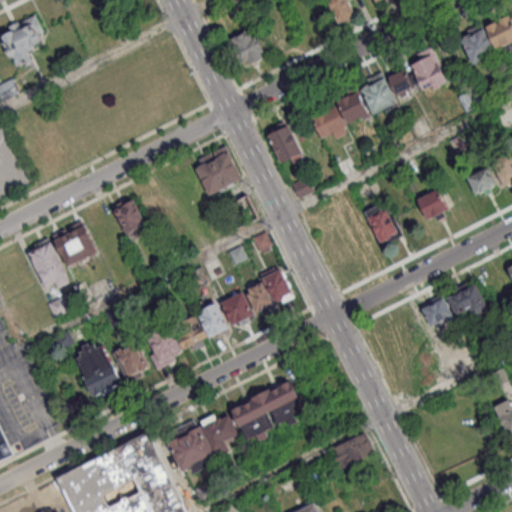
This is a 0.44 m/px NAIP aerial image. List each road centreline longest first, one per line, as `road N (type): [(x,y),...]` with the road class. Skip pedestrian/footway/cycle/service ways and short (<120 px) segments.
road 1 (residential): [(0,483),(511,224)]
road 2 (tertiary): [(173,0),(427,511)]
road 3 (residential): [(0,229),(451,0)]
